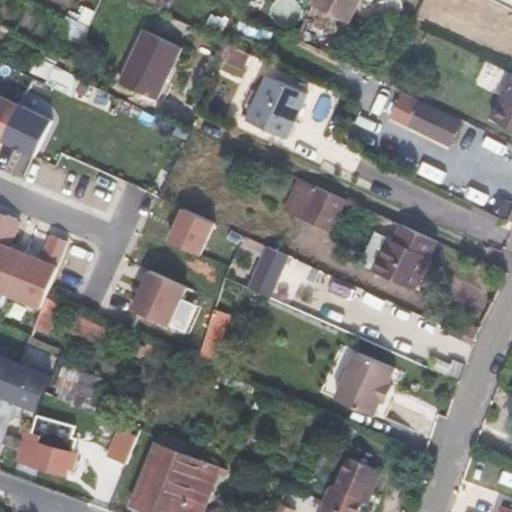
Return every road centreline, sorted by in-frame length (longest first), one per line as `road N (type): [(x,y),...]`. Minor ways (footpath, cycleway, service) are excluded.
road 1 (residential): [(511,294),(491,328),(433,511)]
road 2 (residential): [(0,188),(119,237),(93,299)]
